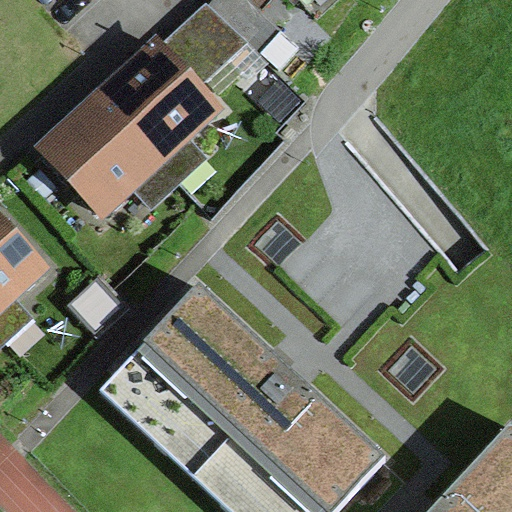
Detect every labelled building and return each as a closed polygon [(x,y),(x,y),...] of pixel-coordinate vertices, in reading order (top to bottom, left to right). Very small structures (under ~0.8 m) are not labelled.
[(239,0),(214,0),(205,10),(242,45),(263,22),(239,0)] [(242,45),(205,10),(172,46),(209,81),(242,45)] [(96,103),(153,165),(210,112),(153,50),(96,103)] [(96,103),(38,156),(95,218),(153,165),(96,103)] [(0,232),(0,305),(36,272),(0,232)] [(315,511),(370,453),(191,288),(96,389),(229,511),(315,511)] [(511,511),(511,445),(498,433),(424,511),(511,511)]
